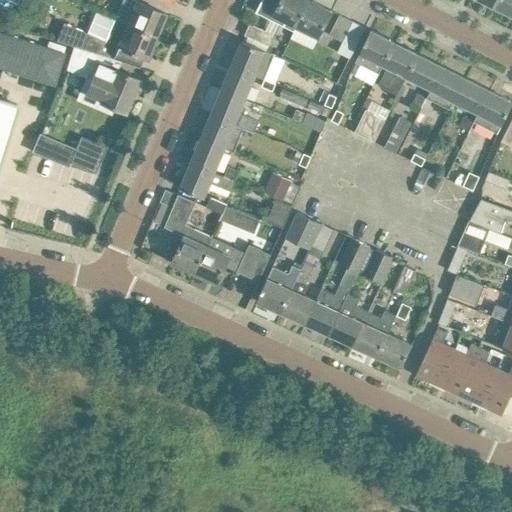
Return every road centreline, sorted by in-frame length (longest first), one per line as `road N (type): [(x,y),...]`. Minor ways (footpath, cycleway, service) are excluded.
road 1 (residential): [(511,462),(105,280)]
road 2 (residential): [(105,280),(222,0)]
road 3 (residential): [(511,57),(398,0)]
